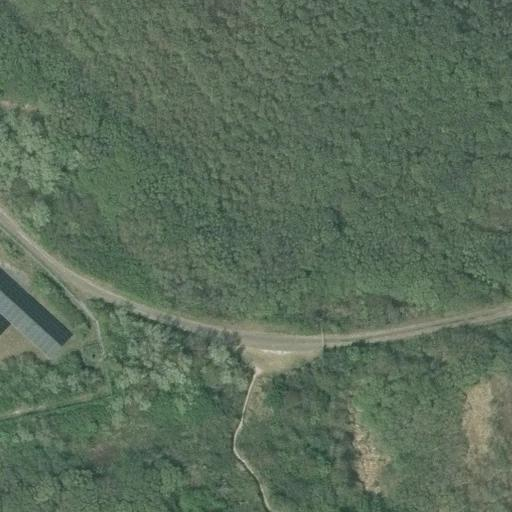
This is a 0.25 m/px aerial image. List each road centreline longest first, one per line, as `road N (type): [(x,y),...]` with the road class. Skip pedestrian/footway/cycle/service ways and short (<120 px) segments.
road 1 (unclassified): [(322,344),(228,336),(124,305),(78,284),(0,216)]
road 2 (track): [(511,309),(322,344)]
